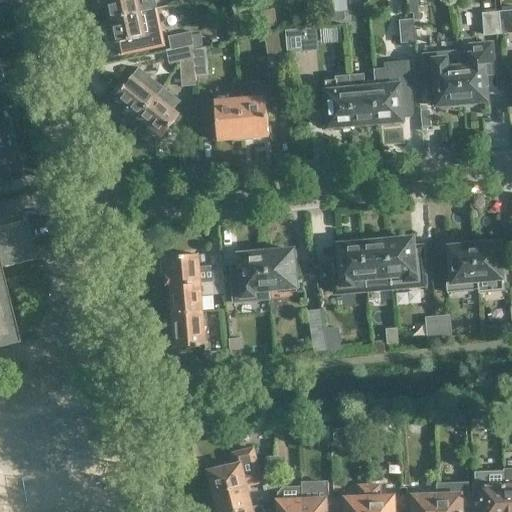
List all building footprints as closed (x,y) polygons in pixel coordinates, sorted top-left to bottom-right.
[(93,0),(95,10),(108,7),(110,17),(141,11),(139,0),(93,0)] [(153,9),(141,11),(110,17),(115,42),(158,34),(153,9)] [(501,34),(503,34),(511,33),(511,9),(499,11),(501,34)] [(260,13),(262,30),(277,27),(274,11),(260,13)] [(483,35),(498,34),(501,34),(499,11),(481,12),(483,35)] [(414,19),(416,42),(429,40),(427,17),(414,19)] [(402,43),(416,42),(414,19),(400,20),(402,43)] [(277,27),(262,30),(267,60),(281,57),(277,27)] [(372,40),(371,28),(360,29),(361,41),(372,40)] [(316,30),(285,31),(287,55),(318,52),(316,30)] [(193,50),(204,47),(201,33),(192,34),(191,32),(164,37),(167,51),(193,45),(193,50)] [(460,56),(460,67),(464,103),(488,101),(487,90),(496,89),(492,43),(471,45),(472,54),(460,56)] [(169,63),(181,61),(194,59),(193,50),(193,45),(167,51),(169,63)] [(193,50),(194,59),(196,75),(209,74),(208,46),(204,47),(193,50)] [(464,103),(460,67),(448,68),(447,58),(435,59),(439,106),(464,103)] [(195,76),(196,75),(194,59),(181,61),(183,86),(196,85),(195,76)] [(365,81),(364,74),(350,75),(351,89),(354,125),(379,123),(375,80),(365,81)] [(379,123),(404,120),(400,74),(388,75),(389,79),(375,80),(379,123)] [(329,127),(354,125),(351,89),(350,75),(335,76),(336,80),(325,81),(329,127)] [(139,118),(164,87),(149,76),(142,84),(133,76),(115,98),(139,118)] [(164,87),(139,118),(162,137),(180,115),(173,110),(180,101),(164,87)] [(241,99),(245,138),(270,136),(267,97),(241,99)] [(245,138),(241,99),(216,102),(219,140),(245,138)] [(0,150),(14,147),(7,119),(0,120),(0,150)] [(0,181),(21,176),(14,147),(0,150),(0,181)] [(0,346),(18,342),(0,270),(0,267),(34,259),(25,220),(0,225),(0,346)] [(413,239),(388,241),(393,289),(426,286),(423,247),(414,247),(413,239)] [(388,241),(364,243),(368,290),(368,291),(393,289),(388,241)] [(368,290),(364,243),(339,245),(340,255),(333,255),(336,293),(368,290)] [(501,243),(475,245),(479,281),(490,280),(491,287),(505,285),(501,243)] [(479,290),(479,281),(475,245),(450,248),(452,276),(446,277),(448,292),(479,290)] [(267,248),(271,289),(286,288),(287,293),(298,292),(295,250),(283,251),(283,247),(267,248)] [(255,291),(271,289),(267,248),(252,249),(252,254),(241,255),(245,296),(256,296),(255,291)] [(172,285),(202,283),(199,255),(159,258),(161,278),(167,277),(168,285),(172,285)] [(215,282),(225,281),(222,256),(211,257),(214,282),(215,282)] [(175,315),(204,312),(203,295),(226,293),(225,281),(215,282),(214,282),(202,283),(172,285),(175,315)] [(328,350),(325,330),(324,327),(321,308),(308,310),(315,351),(328,350)] [(204,312),(175,315),(178,348),(207,345),(204,312)] [(454,336),(451,314),(439,315),(441,338),(454,336)] [(441,338),(439,315),(426,316),(429,339),(441,338)] [(328,350),(341,349),(339,326),(324,327),(325,330),(328,350)] [(387,328),(389,344),(400,342),(398,327),(387,328)] [(233,360),(246,359),(244,338),(231,339),(233,360)] [(208,363),(229,361),(228,349),(207,351),(208,363)] [(179,399),(182,411),(194,408),(191,396),(179,399)] [(454,427),(468,427),(468,412),(454,412),(454,427)] [(398,423),(388,423),(388,430),(392,434),(399,434),(398,423)] [(334,441),(334,440),(347,440),(346,425),(333,427),(334,440),(334,441)] [(334,445),(334,441),(334,440),(333,427),(299,430),(299,435),(320,433),(320,445),(334,445)] [(260,430),(261,440),(275,439),(274,429),(260,430)] [(276,456),(276,471),(285,471),(285,452),(275,452),(276,456)] [(266,471),(276,471),(276,456),(265,456),(266,471)] [(215,492),(246,484),(262,480),(258,461),(210,472),(215,492)] [(506,484),(505,473),(505,469),(476,470),(476,481),(473,481),(474,494),(471,494),(471,507),(475,507),(474,511),(506,511),(505,484),(506,484)] [(277,487),(277,476),(261,480),(264,491),(277,487)] [(336,511),(368,511),(368,483),(356,484),(357,498),(336,499),(336,511)] [(368,483),(368,511),(402,511),(403,509),(404,509),(403,496),(380,497),(380,483),(368,483)] [(219,511),(227,511),(252,506),(246,484),(215,492),(219,511)] [(301,489),(301,511),(336,511),(336,499),(333,499),(332,488),(301,489)] [(279,511),(301,511),(301,489),(279,490),(279,511)] [(438,511),(468,511),(469,507),(471,507),(471,494),(438,495),(438,511)] [(414,511),(438,511),(438,495),(403,496),(404,509),(415,509),(414,511)]
